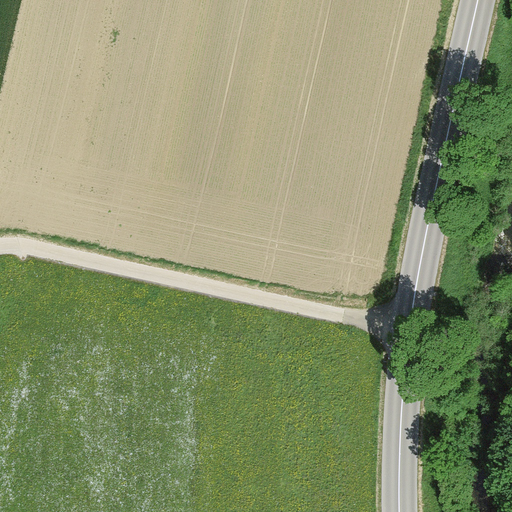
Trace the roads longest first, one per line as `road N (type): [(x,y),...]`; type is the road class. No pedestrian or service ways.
road 1 (tertiary): [(399,511),(403,382),(421,262),(479,0)]
road 2 (track): [(0,250),(364,314),(403,382)]
